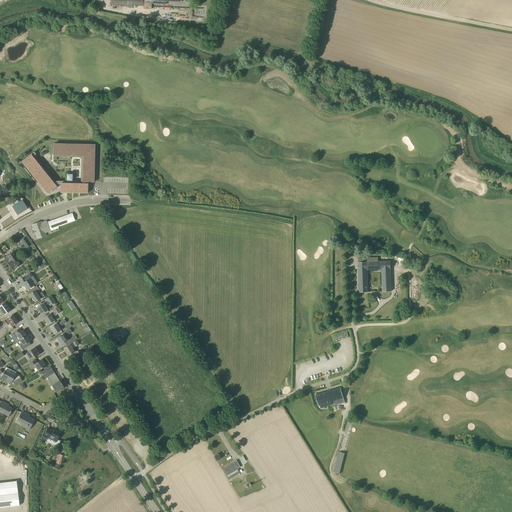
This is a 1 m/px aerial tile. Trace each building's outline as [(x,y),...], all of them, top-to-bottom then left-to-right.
[(110,0),(110,6),(132,8),(132,6),(143,6),(142,9),(151,9),(151,1),(167,2),(181,2),(181,0),(110,0)] [(94,182),(95,144),(54,144),(53,159),(56,159),(56,157),(81,157),(81,158),(81,182),(71,181),(71,180),(72,180),(72,174),(67,174),(66,180),(68,180),(68,181),(56,181),(55,182),(34,156),(36,154),(34,152),(22,162),(47,194),(60,184),(61,184),(61,190),(67,190),(67,193),(87,193),(88,182),(94,182)] [(58,226),(74,220),(72,213),(47,222),(46,221),(42,222),(41,221),(32,225),(34,231),(32,231),(33,234),(35,234),(37,239),(46,235),(45,233),(58,228),(58,226)] [(26,248),(31,245),(25,236),(20,240),(26,248)] [(20,264),(13,252),(8,255),(9,257),(5,259),(7,263),(8,263),(7,264),(9,267),(10,267),(12,270),(16,267),(20,264)] [(391,261),(390,261),(378,261),(358,262),(359,293),(368,292),(367,271),(382,270),(382,276),(391,276),(391,261)] [(34,285),(30,279),(32,277),(30,273),(19,280),(22,284),(23,283),(27,289),(34,285)] [(38,294),(36,292),(39,290),(36,286),(31,289),(33,292),(29,295),(31,297),(35,302),(44,295),(42,292),(38,294)] [(50,305),(55,302),(51,296),(46,299),(48,302),(44,304),(43,304),(37,307),(41,314),(47,310),(46,307),(49,304),(50,305)] [(4,315),(10,310),(5,303),(0,305),(0,307),(2,310),(0,311),(4,315)] [(52,318),(61,312),(58,307),(53,311),(54,312),(51,315),(50,314),(44,318),(48,324),(54,320),(52,318)] [(12,326),(18,322),(13,314),(4,319),(8,325),(10,323),(12,326)] [(58,327),(66,322),(64,319),(57,324),(57,323),(50,328),(54,334),(60,330),(58,327)] [(63,334),(57,338),(61,344),(67,340),(64,336),(66,335),(67,335),(72,332),(71,330),(72,329),(70,327),(67,329),(68,329),(62,333),(63,334)] [(15,343),(17,342),(26,336),(24,332),(23,333),(22,331),(21,331),(19,328),(10,334),(15,343)] [(333,336),(334,338),(335,342),(344,338),(343,336),(342,334),(342,333),(333,336)] [(22,350),(31,344),(28,340),(29,339),(26,336),(17,342),(22,350)] [(68,355),(74,351),(70,345),(64,349),(68,355)] [(30,360),(39,354),(35,347),(26,353),(30,360)] [(16,361),(24,355),(21,351),(13,357),(16,361)] [(44,363),(42,359),(37,362),(35,359),(23,367),(24,369),(30,365),(33,369),(36,367),(38,370),(46,365),(45,365),(46,365),(44,362),(44,363)] [(3,373),(2,372),(0,369),(0,380),(2,382),(3,380),(5,381),(10,373),(4,370),(3,373)] [(54,373),(54,372),(54,373),(48,376),(51,381),(50,382),(56,392),(64,387),(60,381),(59,381),(54,373)] [(20,378),(19,375),(16,374),(15,375),(10,373),(5,381),(11,383),(12,381),(14,381),(15,385),(22,381),(20,378)] [(320,408),(333,404),(332,401),(344,398),(341,387),(316,395),(319,405),(320,405),(320,408)] [(12,408),(5,404),(6,403),(1,401),(0,403),(0,411),(9,416),(12,408)] [(29,430),(34,419),(26,415),(27,414),(22,411),(17,420),(27,425),(25,428),(29,430)] [(53,431),(47,428),(43,436),(47,438),(47,437),(50,438),(49,439),(51,440),(50,442),(58,446),(60,441),(58,440),(61,433),(54,429),(53,431)] [(340,474),(345,455),(338,453),(335,472),(340,474)] [(226,475),(240,467),(236,461),(222,468),(226,475)] [(16,481),(0,482),(0,507),(19,505),(16,481)]
